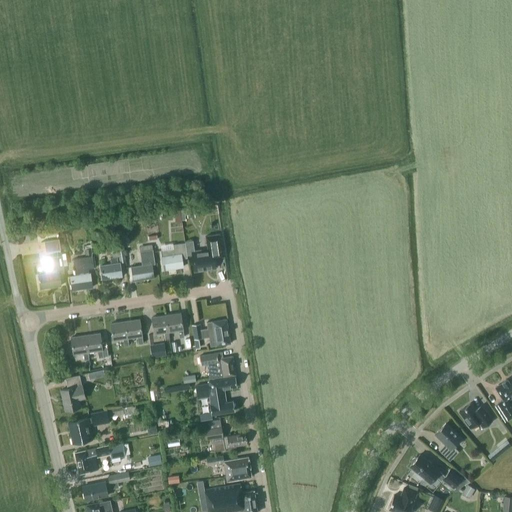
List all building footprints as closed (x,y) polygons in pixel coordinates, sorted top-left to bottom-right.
[(193,240),(185,241),(187,255),(192,254),(194,271),(215,268),(213,258),(223,256),(220,234),(214,235),(215,244),(207,245),(207,249),(194,251),(193,240)] [(60,250),(59,239),(41,241),(41,242),(42,242),(45,241),(47,252),(60,250)] [(185,243),(173,244),(173,248),(161,250),(162,255),(161,255),(163,269),(183,266),(181,256),(187,255),(185,243)] [(117,256),(118,262),(120,262),(125,261),(124,249),(111,251),(112,257),(117,256)] [(155,263),(154,259),(153,249),(140,251),(142,265),(131,267),(133,280),(154,277),(152,264),(155,263)] [(40,289),(61,285),(59,273),(64,273),(61,256),(44,258),(46,274),(38,275),(40,289)] [(88,269),(94,268),(92,256),(73,259),(75,275),(70,276),(72,290),(92,287),(90,273),(89,273),(88,269)] [(99,265),(101,279),(122,276),(120,262),(118,262),(116,263),(115,257),(109,257),(110,264),(99,265)] [(180,313),(166,315),(169,332),(178,330),(179,337),(184,337),(180,313)] [(169,332),(166,315),(151,317),(154,334),(164,332),(165,339),(170,339),(169,332)] [(139,319),(125,321),(128,338),(137,336),(138,343),(143,343),(139,319)] [(226,319),(210,321),(206,322),(207,328),(201,329),(200,323),(192,325),(195,345),(192,346),(193,350),(196,350),(196,348),(200,348),(198,338),(209,337),(210,346),(230,343),(226,319)] [(129,345),(128,338),(125,321),(110,323),(113,340),(123,338),(124,346),(129,345)] [(100,333),(85,335),(88,352),(98,350),(99,357),(103,357),(101,343),(100,333)] [(88,352),(85,335),(71,337),(73,354),(83,352),(84,359),(89,359),(88,352)] [(150,344),(152,357),(166,355),(164,342),(150,344)] [(209,379),(235,374),(232,356),(222,358),(221,352),(199,355),(201,365),(207,364),(209,379)] [(78,399),(85,397),(79,374),(65,377),(67,388),(61,389),(65,410),(80,407),(78,399)] [(210,383),(196,385),(198,398),(209,396),(211,404),(209,405),(211,414),(235,411),(233,401),(226,402),(224,388),(237,386),(235,376),(209,380),(210,383)] [(503,400),(497,403),(508,420),(511,416),(511,404),(508,399),(511,396),(511,376),(507,379),(507,378),(502,381),(502,382),(495,387),(503,400)] [(471,402),(459,411),(465,419),(464,420),(470,428),(478,421),(482,427),(492,419),(481,404),(475,408),(471,402)] [(87,418),(68,422),(73,443),(92,439),(89,424),(93,423),(93,425),(109,422),(106,410),(91,413),(92,417),(88,418),(87,418)] [(446,445),(440,451),(449,460),(458,451),(453,446),(461,438),(446,422),(434,434),(446,445)] [(223,438),(221,426),(204,429),(205,439),(212,438),(214,451),(225,449),(225,448),(229,447),(229,448),(236,447),(235,445),(246,444),(244,433),(227,436),(227,437),(223,438)] [(108,445),(111,459),(125,456),(123,442),(108,445)] [(98,469),(94,455),(97,454),(97,455),(107,452),(106,445),(75,452),(79,473),(98,469)] [(487,455),(492,461),(503,452),(498,446),(487,455)] [(160,454),(151,456),(152,464),(162,462),(160,454)] [(422,478),(422,477),(429,483),(435,476),(441,480),(442,479),(453,487),(460,478),(450,469),(444,475),(439,471),(439,470),(419,454),(417,457),(414,457),(412,458),(411,461),(412,463),(409,466),(416,472),(416,473),(416,475),(419,478),(422,478)] [(248,456),(224,461),(223,455),(206,458),(207,465),(223,462),(226,480),(251,476),(248,456)] [(119,487),(118,481),(129,479),(128,471),(108,475),(109,480),(82,486),(85,499),(108,495),(106,489),(119,487)] [(244,511),(256,511),(257,511),(254,490),(242,492),(240,483),(204,489),(207,511),(238,511),(244,511)] [(464,490),(470,494),(474,488),(467,484),(464,490)] [(393,495),(387,508),(396,511),(408,511),(413,503),(412,502),(416,493),(403,487),(399,497),(393,495)] [(436,511),(437,511),(444,499),(438,496),(431,509),(436,511)] [(505,511),(511,511),(511,496),(504,496),(503,509),(506,509),(505,511)] [(102,501),(86,504),(87,511),(116,511),(115,506),(104,509),(102,501)]
